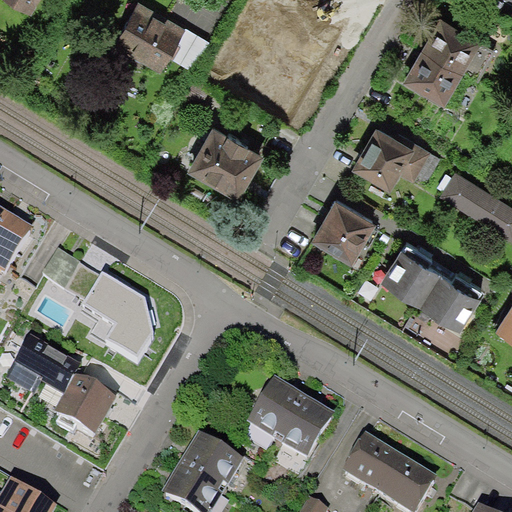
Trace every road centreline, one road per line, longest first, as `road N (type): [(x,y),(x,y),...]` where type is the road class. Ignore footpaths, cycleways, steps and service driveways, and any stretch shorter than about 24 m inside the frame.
road 1 (residential): [(231,295),(511,468)]
road 2 (residential): [(0,154),(231,295)]
road 3 (residential): [(101,511),(231,295)]
road 4 (residential): [(274,215),(399,0)]
